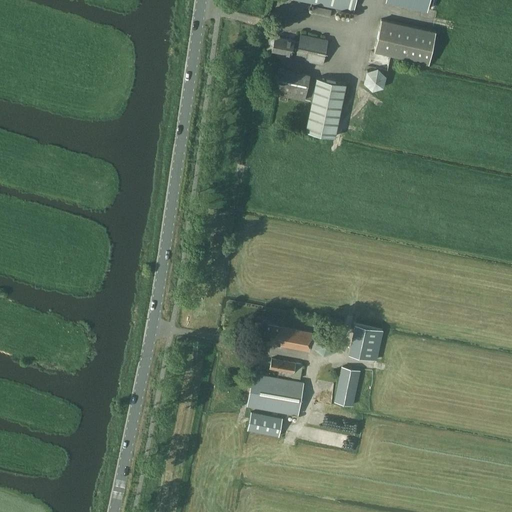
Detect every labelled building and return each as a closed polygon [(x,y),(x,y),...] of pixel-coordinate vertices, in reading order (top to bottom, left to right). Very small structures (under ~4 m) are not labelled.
[(299,0),(352,11),(354,0),(299,0)] [(389,0),(426,8),(427,0),(389,0)] [(313,10),(331,14),(332,8),(314,4),(313,10)] [(429,62),(436,31),(380,19),(373,50),(429,62)] [(321,63),(326,39),(299,34),(298,40),(274,35),(271,49),(282,52),(282,55),(321,63)] [(277,77),(276,80),(306,87),(310,73),(280,66),(279,67),(277,77)] [(363,81),(371,89),(382,86),(384,75),(376,68),(366,71),(363,81)] [(304,129),(304,130),(333,136),(345,83),(315,77),(304,129)] [(332,350),(334,340),(326,333),(316,336),(310,335),(311,331),(281,326),(264,323),(260,340),(277,343),(307,349),(308,346),(314,347),(321,354),(332,350)] [(375,360),(381,331),(354,325),(348,354),(375,360)] [(291,376),(294,362),(271,357),(269,367),(278,369),(278,373),(291,376)] [(300,374),(303,362),(297,360),(294,373),(300,374)] [(351,403),(359,369),(342,366),(335,399),(351,403)] [(246,404),(297,413),(303,381),(252,372),(246,404)] [(278,435),(282,417),(251,411),(247,428),(278,435)]
